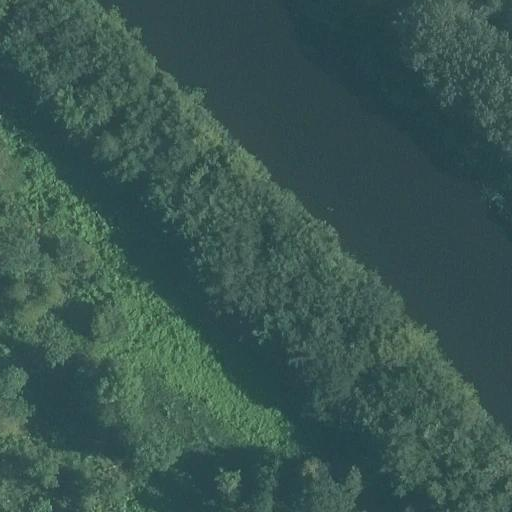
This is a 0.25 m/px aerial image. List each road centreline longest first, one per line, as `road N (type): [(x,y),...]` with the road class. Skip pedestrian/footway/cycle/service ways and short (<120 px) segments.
road 1 (unknown): [(19,0),(371,359),(496,511)]
road 2 (unknown): [(0,40),(273,312),(445,511)]
